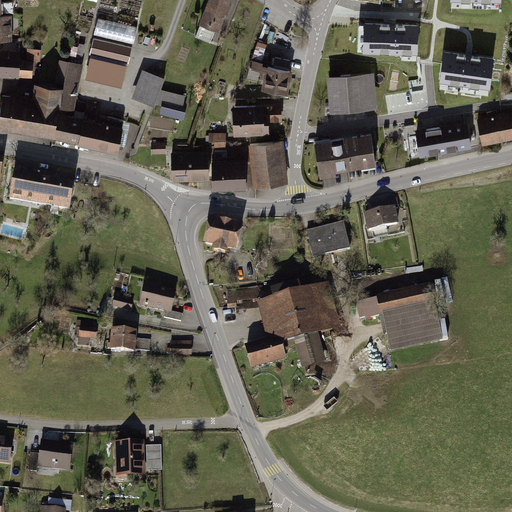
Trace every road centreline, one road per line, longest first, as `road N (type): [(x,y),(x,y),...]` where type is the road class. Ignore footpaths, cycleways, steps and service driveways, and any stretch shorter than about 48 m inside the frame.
road 1 (residential): [(246,419),(111,427),(0,419)]
road 2 (tertiary): [(190,207),(184,227),(194,270),(246,419)]
road 3 (tertiary): [(297,206),(511,156)]
road 4 (tertiary): [(0,147),(106,169),(190,207)]
road 5 (residential): [(297,206),(294,159),(319,20)]
road 6 (track): [(253,433),(306,418),(344,379),(367,333)]
